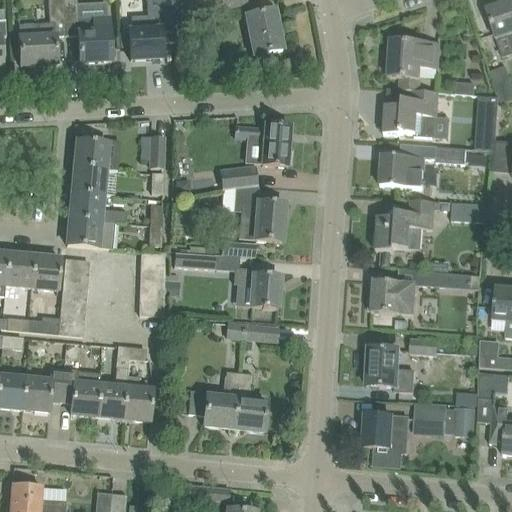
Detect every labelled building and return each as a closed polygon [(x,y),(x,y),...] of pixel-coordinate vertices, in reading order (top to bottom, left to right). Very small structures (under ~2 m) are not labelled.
[(54,38),(65,38),(64,18),(62,0),(47,0),(49,26),(18,27),(19,67),(55,65),(54,38)] [(62,0),(64,18),(65,38),(76,37),(78,65),(110,63),(107,18),(92,19),(92,20),(78,21),(76,0),(62,0)] [(131,32),(128,32),(129,43),(129,62),(161,61),(161,45),(175,45),(176,12),(176,2),(176,0),(145,0),(147,13),(147,18),(139,19),(130,19),(131,32)] [(175,45),(174,77),(185,77),(186,18),(247,5),(245,0),(184,0),(176,2),(176,12),(175,45)] [(511,3),(487,12),(497,42),(510,38),(511,45),(511,3)] [(245,18),(249,37),(256,71),(273,67),(271,55),(282,53),(274,12),(245,18)] [(400,92),(412,93),(421,94),(422,82),(419,82),(420,69),(439,71),(441,47),(391,44),(388,80),(401,81),(400,92)] [(498,100),(498,101),(500,105),(500,104),(502,107),(511,103),(511,87),(506,70),(490,75),(498,100)] [(474,86),(456,86),(456,97),(474,97),(474,86)] [(440,95),(421,94),(412,93),(411,103),(402,102),(401,108),(386,107),(384,137),(400,138),(400,136),(415,137),(415,139),(435,141),(436,120),(438,121),(440,95)] [(494,154),(496,120),(477,118),(475,153),(494,154)] [(235,129),(234,139),(263,142),(261,169),(287,170),(290,129),(264,127),(264,131),(235,129)] [(149,138),(149,140),(142,140),(141,163),(148,163),(148,170),(163,170),(164,138),(149,138)] [(76,142),(74,168),(105,171),(107,145),(76,142)] [(511,149),(508,149),(509,145),(496,144),(492,171),(511,173),(511,149)] [(465,166),(466,152),(453,151),(437,150),(436,164),(465,166)] [(424,161),(383,157),(380,189),(422,192),(424,161)] [(74,168),(71,194),(102,197),(105,171),(74,168)] [(219,174),(222,193),(257,188),(254,169),(219,174)] [(152,176),(152,196),(162,196),(162,176),(152,176)] [(188,183),(176,183),(177,195),(188,195),(188,183)] [(102,197),(71,194),(69,220),(125,225),(126,215),(101,212),(102,197)] [(378,221),(376,255),(384,256),(391,256),(393,256),(393,252),(393,250),(408,251),(409,233),(410,230),(423,231),(433,232),(435,212),(441,213),(441,212),(450,213),(450,207),(442,206),(442,204),(410,202),(409,218),(396,217),(396,222),(378,221)] [(241,204),(239,231),(238,241),(254,242),(253,244),(282,246),(284,207),(257,205),(241,204)] [(452,224),(486,226),(487,208),(453,206),(452,224)] [(151,208),(150,229),(155,229),(156,226),(161,226),(162,208),(151,208)] [(69,220),(66,247),(97,250),(113,252),(115,226),(125,227),(125,225),(69,220)] [(160,248),(161,226),(156,226),(155,229),(150,229),(149,248),(160,248)] [(222,245),(221,258),(255,261),(256,247),(222,245)] [(141,255),(141,267),(164,268),(165,255),(141,255)] [(8,256),(5,287),(31,290),(33,259),(8,256)] [(175,257),(174,272),(213,275),(214,260),(175,257)] [(33,259),(31,290),(57,292),(60,262),(33,259)] [(58,336),(81,338),(88,264),(65,262),(58,336)] [(412,264),(411,272),(420,273),(422,273),(422,264),(412,264)] [(430,264),(429,273),(449,274),(450,266),(430,264)] [(141,267),(140,305),(163,306),(164,268),(141,267)] [(277,313),(279,279),(254,278),(254,272),(234,270),(233,286),(252,287),(250,311),(277,313)] [(422,273),(420,273),(419,288),(446,290),(448,276),(422,273)] [(417,287),(373,284),(372,302),(370,302),(369,314),(371,315),(371,316),(415,319),(417,287)] [(165,286),(165,300),(180,300),(181,286),(165,286)] [(511,341),(511,293),(495,292),(492,324),(507,325),(506,341),(511,341)] [(163,318),(163,306),(140,305),(139,317),(163,318)] [(7,332),(29,334),(29,327),(26,327),(26,322),(8,321),(7,332)] [(29,327),(29,334),(46,335),(47,324),(26,322),(26,327),(29,327)] [(226,340),(243,342),(244,327),(228,326),(226,340)] [(244,327),(243,342),(276,346),(278,331),(244,327)] [(22,353),(23,341),(2,338),(1,350),(22,353)] [(438,344),(413,341),(411,356),(436,359),(438,344)] [(480,370),(511,373),(511,361),(498,361),(500,345),(481,343),(480,370)] [(78,367),(79,348),(68,348),(68,367),(78,367)] [(117,360),(128,361),(145,362),(146,351),(118,349),(117,360)] [(367,389),(395,391),(395,394),(413,395),(415,373),(397,372),(399,354),(369,352),(367,389)] [(99,388),(96,419),(123,422),(126,379),(128,361),(117,360),(114,389),(99,388)] [(24,379),(21,412),(48,415),(49,404),(60,405),(63,372),(50,371),(49,382),(44,381),(24,379)] [(63,372),(60,405),(71,406),(70,417),(96,419),(99,388),(100,377),(76,375),(77,374),(63,372)] [(204,419),(203,430),(234,433),(239,376),(226,375),(223,401),(206,399),(204,419)] [(239,376),(234,433),(263,436),(266,405),(250,404),(253,377),(239,376)] [(494,403),(494,395),(496,378),(478,376),(478,402),(494,403)] [(0,377),(0,410),(21,412),(24,379),(0,377)] [(126,379),(123,422),(150,424),(153,392),(138,391),(138,380),(126,379)] [(417,410),(416,438),(444,440),(444,437),(453,438),(455,438),(455,439),(473,440),(475,413),(455,411),(455,412),(446,412),(446,408),(418,406),(417,410)] [(503,458),(511,459),(511,426),(508,426),(509,411),(494,410),(491,447),(504,448),(503,458)] [(360,437),(360,446),(363,448),(363,450),(375,450),(374,469),(401,471),(402,457),(407,457),(409,420),(365,418),(364,435),(360,437)] [(12,487),(10,511),(64,511),(65,506),(67,491),(42,489),(12,487)] [(229,492),(190,488),(188,503),(227,507),(229,492)] [(112,496),(110,511),(125,511),(127,497),(112,496)]
